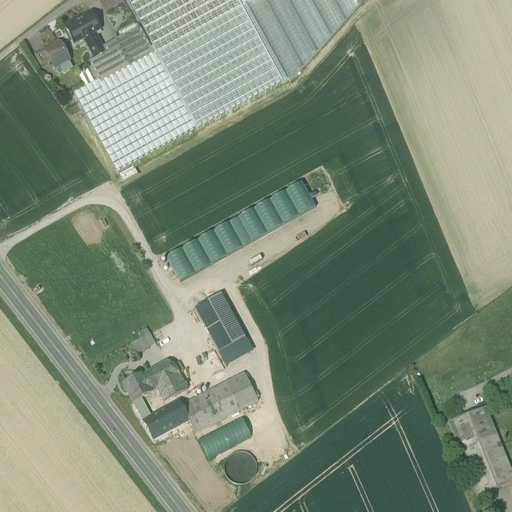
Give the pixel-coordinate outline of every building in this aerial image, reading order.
[(183,0),(122,0),(148,45),(153,56),(157,54),(197,130),(241,106),(200,30),(183,0)] [(183,0),(200,30),(246,5),(247,5),(255,0),(183,0)] [(291,85),(347,24),(343,17),(333,0),(255,0),(247,5),(291,85)] [(360,1),(359,0),(333,0),(343,17),(363,7),(360,1)] [(246,5),(200,30),(241,106),(244,111),(290,85),(246,5)] [(76,23),(74,24),(82,40),(83,42),(95,35),(102,31),(92,14),(76,23)] [(75,21),(63,27),(72,45),(82,40),(74,24),(76,23),(75,21)] [(95,35),(84,41),(95,60),(100,58),(105,55),(102,49),(95,35)] [(139,35),(118,47),(124,58),(145,47),(139,35)] [(100,58),(88,64),(91,69),(98,81),(100,85),(130,69),(124,58),(118,47),(115,42),(102,49),(105,55),(100,58)] [(57,44),(54,46),(52,50),(46,53),(46,54),(51,62),(52,65),(51,68),(53,70),(56,71),(58,70),(59,67),(69,62),(59,44),(57,44)] [(145,47),(124,58),(130,69),(153,56),(148,45),(145,47)] [(45,51),(34,56),(41,68),(51,62),(46,54),(46,53),(45,51)] [(130,69),(100,85),(98,81),(84,89),(73,95),(116,174),(197,130),(157,54),(153,56),(130,69)] [(91,69),(78,76),(84,89),(98,81),(91,69)] [(206,128),(192,133),(195,141),(209,137),(206,128)] [(301,184),(238,220),(251,244),(315,209),(301,184)] [(229,224),(166,259),(173,272),(179,284),(243,249),(229,224)] [(166,259),(159,263),(166,276),(173,272),(166,259)] [(245,340),(221,296),(194,310),(219,354),(245,340)] [(156,346),(150,335),(143,338),(149,349),(156,346)] [(143,338),(131,345),(137,356),(149,349),(143,338)] [(175,369),(167,362),(140,377),(151,395),(157,391),(164,403),(188,390),(179,374),(177,370),(175,369)] [(180,365),(175,369),(177,370),(179,374),(184,372),(180,365)] [(244,375),(226,384),(240,411),(258,402),(244,375)] [(140,376),(123,386),(133,404),(142,399),(151,395),(140,377),(140,376)] [(226,384),(181,407),(189,421),(195,434),(240,411),(226,384)] [(142,399),(133,404),(143,422),(153,417),(142,399)] [(153,417),(143,422),(153,439),(189,421),(181,407),(179,404),(153,417)] [(485,409),(448,424),(478,498),(511,484),(511,474),(508,465),(506,460),(499,442),(485,409)] [(207,458),(244,440),(236,422),(198,441),(207,458)] [(511,437),(499,442),(506,460),(511,457),(511,437)]
